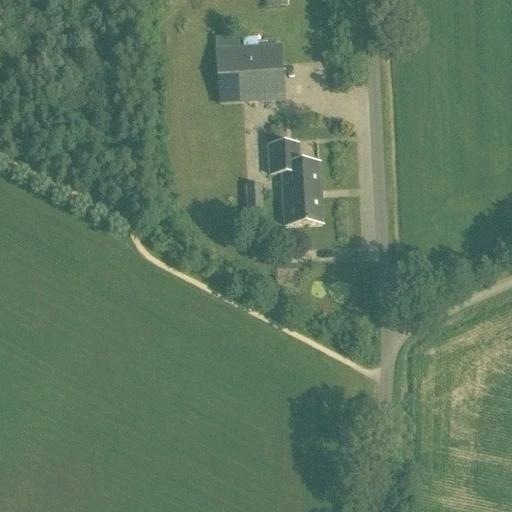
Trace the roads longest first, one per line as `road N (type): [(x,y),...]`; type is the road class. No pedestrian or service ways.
road 1 (unclassified): [(385,329),(368,0)]
road 2 (unclassified): [(377,511),(385,329)]
road 3 (unclassified): [(385,329),(511,279)]
